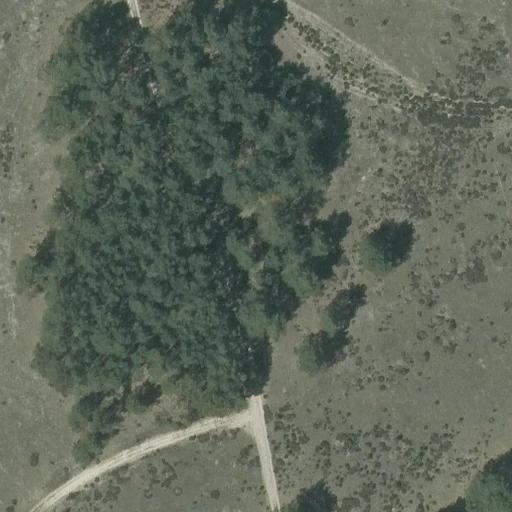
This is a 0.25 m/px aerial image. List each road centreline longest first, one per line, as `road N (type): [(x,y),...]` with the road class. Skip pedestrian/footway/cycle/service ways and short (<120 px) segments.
road 1 (track): [(133,0),(215,226),(257,417)]
road 2 (track): [(35,511),(114,458),(175,434),(257,417)]
